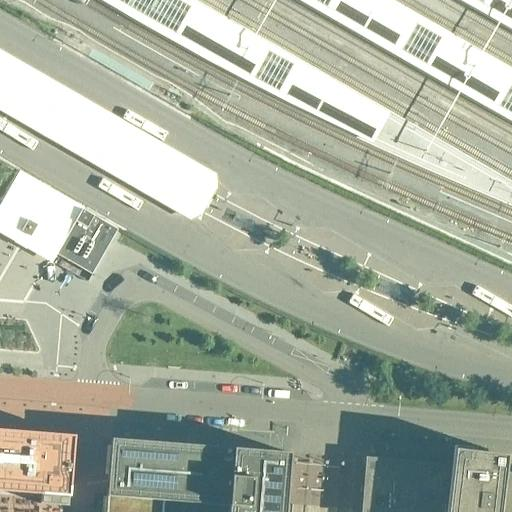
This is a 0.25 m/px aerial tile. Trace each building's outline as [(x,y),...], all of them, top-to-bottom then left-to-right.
[(97,0),(117,12),(134,21),(199,58),(360,139),(372,144),(390,111),(361,95),(206,6),(196,0),(97,0)] [(511,66),(395,0),(298,0),(511,121),(511,66)] [(511,0),(463,0),(511,28),(511,0)] [(48,95),(50,97),(53,98),(55,98),(58,99),(61,98),(64,98),(66,97),(69,95),(71,93),(72,91),(81,76),(94,52),(61,33),(45,61),(33,82),(8,68),(0,82),(0,98),(7,103),(0,115),(0,161),(17,171),(22,174),(43,137),(44,134),(45,132),(45,129),(45,126),(44,123),(43,121),(42,119),(40,117),(37,115),(48,95)] [(216,174),(0,50),(0,111),(190,221),(202,214),(216,188),(216,174)] [(140,109),(132,125),(130,127),(130,130),(130,133),(130,136),(130,138),(132,141),(133,143),(135,145),(138,147),(140,148),(140,149),(129,168),(127,167),(126,166),(124,165),(120,164),(117,164),(114,165),(111,166),(109,167),(106,169),(105,172),(83,208),(118,228),(125,232),(128,234),(140,212),(154,187),(169,195),(179,178),(182,173),(184,169),(170,160),(181,141),(197,114),(162,94),(162,93),(153,88),(140,109)] [(58,253),(83,208),(72,202),(61,196),(41,185),(31,179),(22,174),(17,171),(0,202),(0,233),(53,263),(58,253)] [(58,253),(92,273),(118,228),(83,208),(58,253)] [(75,373),(62,374),(64,391),(77,389),(75,373)] [(0,490),(39,494),(40,490),(41,490),(40,503),(67,506),(70,474),(71,474),(74,439),(75,436),(0,429),(0,490)] [(285,511),(290,453),(111,438),(110,442),(104,511),(285,511)] [(511,511),(511,474),(505,473),(507,455),(453,449),(452,465),(453,465),(453,466),(451,466),(451,467),(395,461),(366,459),(362,511),(511,511)] [(299,453),(290,453),(285,511),(358,511),(363,459),(350,458),(299,453)]
